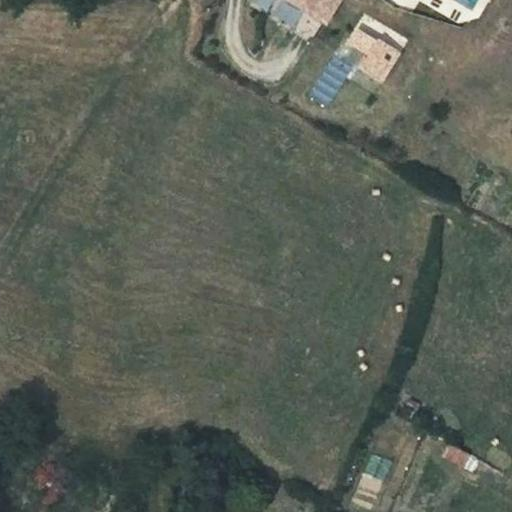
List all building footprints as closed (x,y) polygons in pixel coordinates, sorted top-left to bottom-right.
[(323,23),(284,0),(276,0),(266,16),(310,43),(323,23)] [(284,0),(323,23),(336,0),(284,0)] [(355,39),(377,53),(368,67),(385,78),(410,39),(371,14),(355,39)] [(417,403),(408,399),(404,409),(413,413),(417,403)] [(467,455),(447,444),(442,455),(461,465),(467,455)]
